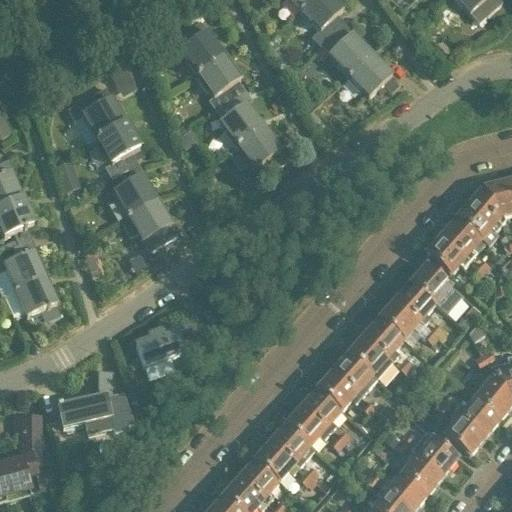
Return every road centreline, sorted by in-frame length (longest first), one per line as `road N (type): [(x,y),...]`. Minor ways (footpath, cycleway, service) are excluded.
road 1 (residential): [(511,67),(471,74),(97,336),(0,383)]
road 2 (residential): [(152,511),(458,164),(511,147)]
